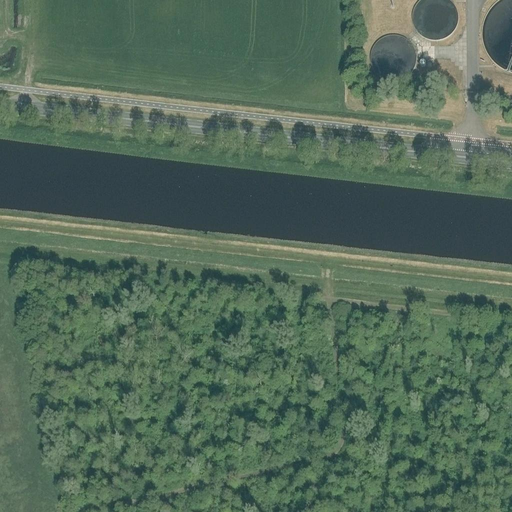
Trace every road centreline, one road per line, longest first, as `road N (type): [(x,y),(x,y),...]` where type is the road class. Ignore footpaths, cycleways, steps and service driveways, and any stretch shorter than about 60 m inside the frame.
road 1 (secondary): [(511,163),(0,104)]
road 2 (track): [(90,511),(318,459),(342,446),(328,260)]
road 3 (track): [(0,222),(328,260)]
road 4 (track): [(328,260),(511,281)]
